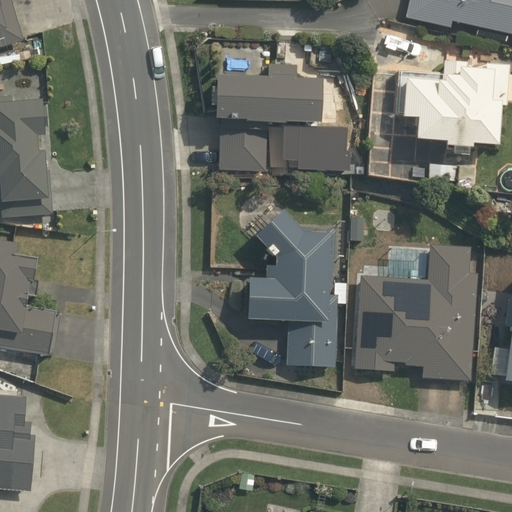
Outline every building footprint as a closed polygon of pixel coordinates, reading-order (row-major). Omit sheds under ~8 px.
[(14,0),(0,0),(0,51),(27,44),(14,0)] [(511,0),(408,0),(403,22),(451,33),(454,17),(511,30),(511,0)] [(485,68),(449,64),(447,80),(398,74),(393,120),(424,123),(421,145),(507,155),(511,108),(511,57),(487,55),(485,68)] [(296,125),(329,126),(330,83),(298,82),(299,67),(270,66),(269,81),(225,79),(222,166),(294,169),(296,125)] [(0,99),(0,180),(2,180),(5,220),(55,216),(50,156),(44,156),(43,134),(53,134),(51,104),(17,106),(17,98),(0,99)] [(248,283),(246,324),(288,326),(286,369),(331,371),(337,235),(267,232),(265,284),(248,283)] [(21,241),(0,238),(0,347),(55,354),(60,311),(36,308),(41,263),(19,260),(21,241)] [(428,282),(362,279),(357,370),(393,372),(394,365),(427,367),(427,378),(472,381),(479,250),(430,248),(428,282)] [(0,494),(29,497),(38,402),(0,399),(2,384),(0,384),(0,494)]
